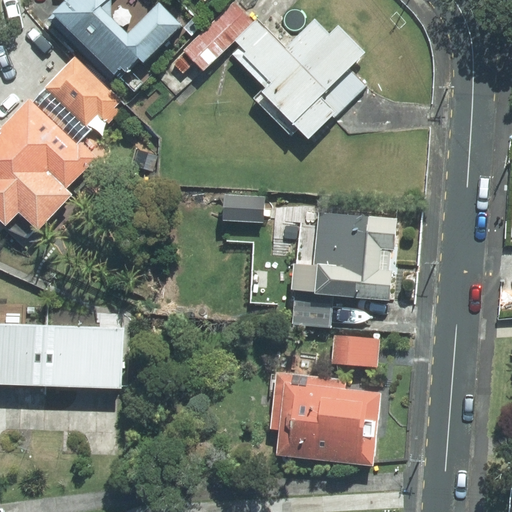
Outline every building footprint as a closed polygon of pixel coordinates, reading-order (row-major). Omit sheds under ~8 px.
[(124,0),(57,0),(41,17),(124,99),(190,33),(162,6),(137,30),(115,9),(124,0)] [(280,56),(230,9),(173,70),(191,87),(233,42),(273,81),(253,102),(307,152),(370,86),(353,71),(370,53),(338,22),(323,38),(309,25),(280,56)] [(122,106),(76,58),(0,132),(0,233),(16,218),(32,234),(112,156),(92,135),(122,106)] [(158,149),(126,147),(125,173),(156,174),(158,149)] [(270,197),(219,194),(217,223),(268,227),(270,197)] [(403,219),(299,207),(287,312),(390,324),(403,219)] [(0,391),(123,394),(124,332),(0,328),(0,391)] [(376,342),(330,339),(328,368),(374,370),(376,342)] [(356,467),(356,470),(369,471),(370,460),(376,460),(377,439),(374,439),(375,423),(377,423),(377,421),(380,422),(380,410),(384,410),(384,398),(380,398),(380,393),(344,391),(344,388),(332,387),(333,378),(289,375),(289,382),(270,381),(267,434),(273,434),(271,463),(356,467)]
